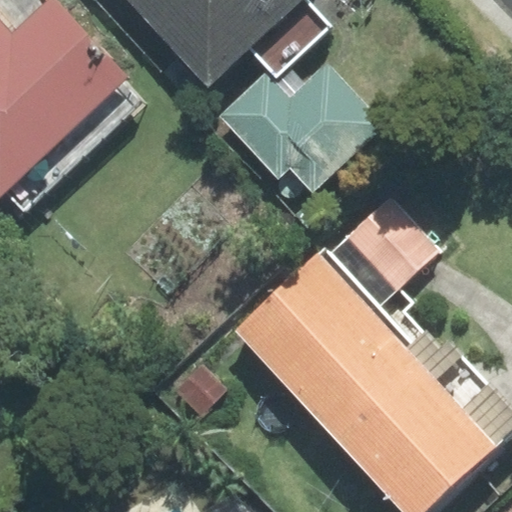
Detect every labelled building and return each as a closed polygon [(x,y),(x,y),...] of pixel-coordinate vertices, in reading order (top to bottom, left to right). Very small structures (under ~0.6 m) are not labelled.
[(123,81),(128,77),(56,0),(49,0),(11,35),(0,22),(0,195),(6,190),(25,211),(143,103),(123,81)] [(132,0),(208,82),(297,0),(132,0)] [(267,73),(222,116),(279,176),(290,166),(314,191),(387,123),(328,61),(290,97),(267,73)] [(439,251),(390,198),(350,236),(399,288),(439,251)] [(326,244),(234,330),(405,511),(422,511),(511,427),(511,414),(450,348),(443,354),(403,311),(413,302),(399,288),(350,236),(333,252),(326,244)]
